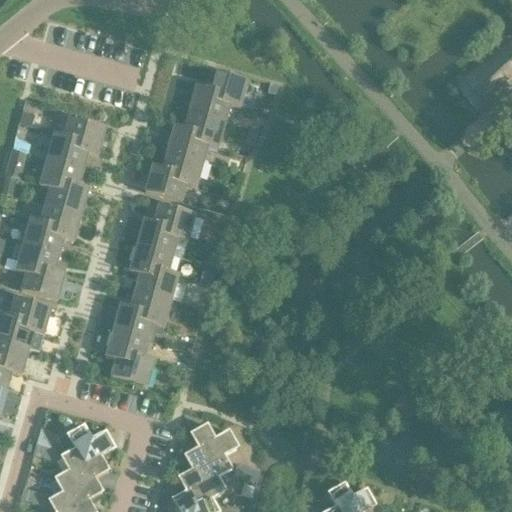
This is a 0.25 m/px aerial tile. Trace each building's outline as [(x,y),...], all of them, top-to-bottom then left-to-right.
[(511,42),(456,89),(477,115),(511,86),(511,42)] [(211,74),(206,91),(206,92),(219,95),(217,104),(230,107),(230,108),(240,111),(247,84),(211,74)] [(270,86),(267,96),(275,98),(278,88),(270,86)] [(196,88),(189,114),(225,124),(230,108),(230,107),(217,104),(219,95),(206,92),(206,91),(196,88)] [(189,114),(184,131),(184,132),(197,135),(195,144),(208,147),(208,148),(218,151),(225,124),(189,114)] [(69,122),(64,139),(64,140),(77,144),(75,152),(88,156),(87,157),(98,160),(105,132),(69,122)] [(174,128),(167,154),(203,164),(208,148),(208,147),(195,144),(197,135),(184,132),(184,131),(174,128)] [(54,137),(47,163),(83,173),(87,157),(88,156),(75,152),(77,144),(64,140),(64,139),(54,137)] [(167,154),(162,171),(175,175),(173,183),(186,187),(186,188),(196,191),(203,164),(167,154)] [(39,190),(49,192),(50,191),(63,195),(65,187),(78,190),(78,189),(83,173),(47,163),(39,190)] [(162,171),(152,168),(145,195),(181,205),(186,188),(186,187),(173,183),(175,175),(162,171)] [(49,192),(45,209),(81,219),(88,192),(78,189),(78,190),(65,187),(63,195),(50,191),(49,192)] [(159,207),(154,225),(154,226),(167,229),(164,237),(178,241),(177,242),(187,245),(195,217),(159,207)] [(45,209),(40,225),(40,226),(53,229),(51,238),(64,241),(63,242),(74,245),(81,219),(45,209)] [(30,222),(23,248),(59,258),(63,242),(64,241),(51,238),(53,229),(40,226),(40,225),(30,222)] [(177,242),(178,241),(164,237),(167,229),(154,226),(154,225),(144,222),(136,248),(173,258),(177,242)] [(15,275),(25,278),(26,277),(39,280),(41,272),(54,275),(54,274),(59,258),(23,248),(15,275)] [(129,275),(139,277),(152,280),(155,272),(168,275),(173,258),(136,248),(129,275)] [(26,277),(25,278),(20,295),(57,305),(64,277),(54,274),(54,275),(41,272),(39,280),(26,277)] [(139,277),(135,294),(171,304),(178,277),(168,275),(155,272),(152,280),(139,277)] [(135,294),(130,310),(130,311),(143,315),(140,323),(154,327),(153,328),(163,330),(171,304),(135,294)] [(10,319),(9,320),(23,323),(20,332),(44,338),(51,311),(14,301),(10,319)] [(120,307),(113,334),(149,344),(153,328),(154,327),(140,323),(143,315),(130,311),(130,310),(120,307)] [(0,344),(29,352),(28,353),(39,356),(43,339),(44,338),(20,332),(23,323),(9,320),(10,319),(0,315),(0,344)] [(105,360),(115,363),(115,362),(129,366),(131,357),(144,361),(144,360),(149,344),(113,334),(105,360)] [(0,362),(1,363),(0,365),(0,372),(12,375),(11,376),(21,379),(28,353),(29,352),(0,344),(0,362)] [(115,362),(115,363),(110,380),(147,390),(154,363),(144,360),(144,361),(131,357),(129,366),(115,362)] [(0,390),(7,392),(11,376),(12,375),(0,372),(0,365),(1,363),(0,362),(0,390)] [(191,437),(199,451),(208,466),(223,458),(237,451),(229,435),(214,442),(207,428),(191,437)] [(67,439),(58,444),(66,458),(75,453),(76,452),(84,467),(100,459),(114,452),(105,436),(91,444),(83,430),(67,439)] [(33,458),(45,461),(47,451),(36,448),(33,458)] [(47,451),(45,461),(56,465),(59,454),(47,451)] [(185,459),(192,473),(193,473),(202,488),(217,480),(231,472),(223,458),(208,466),(199,451),(185,459)] [(66,458),(61,461),(69,474),(70,474),(78,489),(93,480),(94,481),(108,473),(100,459),(84,467),(76,452),(75,453),(66,458)] [(234,478),(245,481),(248,471),(236,468),(234,478)] [(248,471),(245,481),(257,485),(260,474),(248,471)] [(179,481),(186,495),(187,495),(195,510),(211,501),(211,502),(225,494),(217,480),(202,488),(193,473),(192,473),(179,481)] [(69,474),(55,482),(63,496),(64,496),(72,511),(87,502),(88,503),(102,495),(94,481),(93,480),(78,489),(70,474),(69,474)] [(328,496),(336,510),(337,510),(337,511),(369,511),(375,509),(366,494),(352,501),(344,487),(328,496)] [(21,502),(32,505),(35,495),(24,491),(21,502)] [(35,495),(32,505),(44,508),(47,498),(35,495)] [(187,495),(186,495),(172,503),(177,511),(216,511),(211,502),(211,501),(195,510),(187,495)] [(63,496),(49,504),(53,511),(92,511),(88,503),(87,502),(72,511),(64,496),(63,496)]
